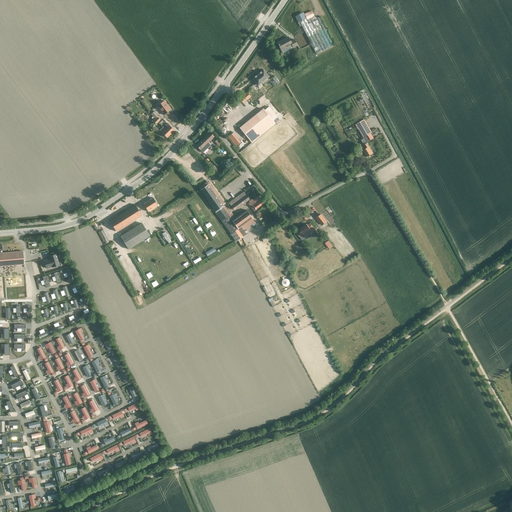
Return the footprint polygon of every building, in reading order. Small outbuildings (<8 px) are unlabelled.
[(333,45),(326,31),(327,30),(326,28),(325,29),(319,18),(313,16),(311,10),(304,14),(302,12),(294,16),(300,28),(302,27),(316,54),(333,45)] [(293,47),(297,45),(293,39),(290,41),(287,37),(281,40),(281,39),(276,42),(280,49),(288,45),(289,47),(292,45),(293,47)] [(258,85),(268,76),(263,69),(252,78),(258,85)] [(164,101),(157,106),(163,115),(170,109),(164,101)] [(251,143),(275,124),(263,109),(239,128),(242,131),(230,141),(234,146),(246,136),(251,143)] [(358,122),(361,128),(359,129),(364,137),(372,132),(365,119),(358,122)] [(167,127),(165,129),(171,134),(174,131),(167,123),(165,125),(167,127)] [(171,134),(165,129),(163,131),(161,129),(159,130),(167,138),(171,134)] [(208,142),(214,136),(210,132),(197,145),(203,152),(210,145),(208,142)] [(373,153),(367,143),(364,138),(361,140),(366,148),(363,150),(367,157),(373,153)] [(219,175),(221,173),(215,166),(212,168),(219,175)] [(246,211),(235,218),(232,220),(226,211),(223,207),(224,206),(210,185),(203,190),(206,194),(205,195),(234,241),(241,236),(237,228),(251,219),(246,211)] [(244,192),(231,201),(236,208),(249,199),(244,192)] [(148,212),(158,205),(153,197),(143,203),(148,212)] [(254,211),(264,204),(259,197),(249,204),(254,211)] [(115,231),(142,215),(136,205),(109,220),(115,231)] [(232,220),(235,218),(231,212),(230,213),(228,210),(226,211),(232,220)] [(322,225),(327,222),(321,215),(316,218),(322,225)] [(127,249),(149,236),(141,223),(119,236),(127,249)] [(306,237),(315,229),(310,223),(307,225),(306,224),(299,229),(300,231),(297,233),(300,237),(303,234),(306,237)] [(98,232),(104,243),(109,240),(103,230),(98,232)] [(23,251),(0,252),(0,265),(24,264),(23,251)] [(49,258),(43,260),(46,267),(51,266),(59,264),(55,253),(48,255),(49,258)] [(39,258),(31,261),(35,274),(43,272),(39,258)] [(77,283),(73,285),(78,295),(82,293),(77,283)] [(82,332),(80,328),(75,331),(80,342),(84,340),(81,333),(82,332)] [(65,348),(59,338),(56,340),(59,347),(57,347),(59,351),(65,348)] [(112,349),(108,340),(104,342),(109,351),(112,349)] [(50,342),(44,345),(46,349),(49,348),(52,355),(56,353),(50,342)] [(91,348),(89,344),(83,347),(89,358),(93,356),(89,349),(91,348)] [(46,358),(40,347),(36,349),(40,356),(38,357),(40,361),(46,358)] [(83,360),(78,350),(74,352),(79,362),(83,360)] [(73,364),(68,354),(64,356),(67,363),(66,363),(68,367),(73,364)] [(121,366),(116,357),(113,359),(117,368),(121,366)] [(64,368),(58,358),(55,360),(58,367),(56,368),(58,371),(64,368)] [(99,363),(97,359),(91,362),(96,373),(101,371),(97,364),(99,363)] [(54,372),(48,362),(44,364),(48,370),(46,371),(48,375),(54,372)] [(89,368),(88,365),(83,368),(87,378),(91,376),(88,369),(89,368)] [(81,379),(76,369),(72,371),(76,378),(74,379),(76,382),(81,379)] [(30,380),(26,370),(22,372),(27,381),(30,380)] [(73,386),(67,375),(64,377),(67,384),(66,385),(68,389),(73,386)] [(107,379),(105,375),(100,378),(105,389),(109,387),(106,380),(107,379)] [(63,390),(57,379),(53,381),(57,388),(55,389),(57,393),(63,390)] [(97,383),(95,379),(90,382),(95,393),(99,391),(95,384),(97,383)] [(23,385),(21,381),(11,386),(13,389),(23,385)] [(89,395),(84,384),(80,386),(84,393),(82,394),(84,398),(89,395)] [(137,396),(132,387),(128,389),(133,398),(137,396)] [(27,395),(25,391),(16,395),(18,399),(27,395)] [(82,403),(76,393),(73,395),(76,402),(75,403),(77,406),(82,403)] [(117,398),(115,394),(109,397),(114,407),(118,405),(115,399),(117,398)] [(105,398),(103,395),(97,398),(102,407),(106,405),(103,399),(105,398)] [(71,407),(66,396),(62,398),(66,405),(64,406),(66,409),(71,407)] [(98,411),(92,400),(89,402),(88,402),(92,409),(90,410),(92,414),(98,411)] [(14,411),(9,401),(6,403),(11,413),(14,411)] [(139,409),(137,404),(127,408),(129,412),(135,410),(136,411),(139,409)] [(90,418),(84,408),(81,410),(84,416),(83,417),(85,421),(90,418)] [(79,421),(74,411),(70,413),(74,420),(72,421),(74,424),(79,421)] [(124,417),(122,411),(112,416),(114,420),(120,417),(120,419),(124,417)] [(108,425),(106,419),(96,424),(98,428),(104,425),(105,426),(108,425)] [(135,424),(137,429),(147,425),(146,421),(139,424),(138,423),(135,424)] [(93,433),(90,428),(81,432),(83,436),(89,433),(89,435),(93,433)] [(131,433),(130,429),(120,433),(122,437),(131,433)] [(152,434),(150,429),(140,433),(142,437),(148,435),(149,436),(152,434)] [(106,446),(115,441),(113,437),(107,440),(106,438),(103,440),(106,446)] [(136,442),(133,437),(124,442),(126,445),(131,443),(132,444),(136,442)] [(119,451),(117,445),(107,450),(109,454),(115,451),(115,453),(119,451)] [(86,449),(88,454),(98,449),(97,446),(91,449),(90,447),(86,449)] [(102,459),(100,454),(90,459),(92,462),(98,460),(99,461),(102,459)] [(37,488),(35,477),(28,479),(29,483),(32,483),(33,489),(37,488)] [(26,491),(24,480),(17,481),(18,486),(20,485),(22,492),(26,491)] [(73,486),(62,491),(64,495),(75,489),(73,486)]
